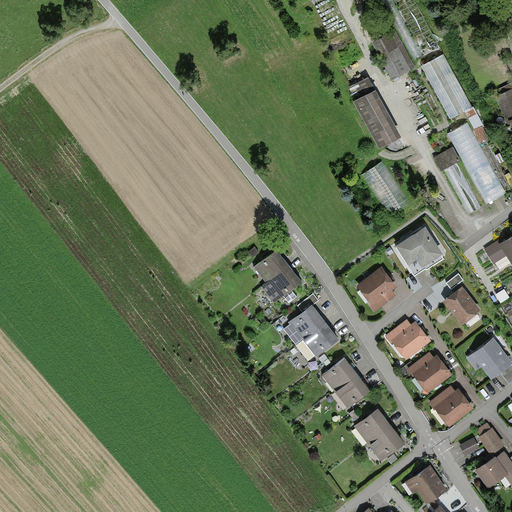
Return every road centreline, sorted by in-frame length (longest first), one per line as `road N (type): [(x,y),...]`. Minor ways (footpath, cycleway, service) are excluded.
road 1 (track): [(285,219),(102,0)]
road 2 (track): [(339,0),(473,239)]
road 3 (residential): [(433,442),(285,219)]
road 4 (track): [(0,88),(86,27),(120,21)]
